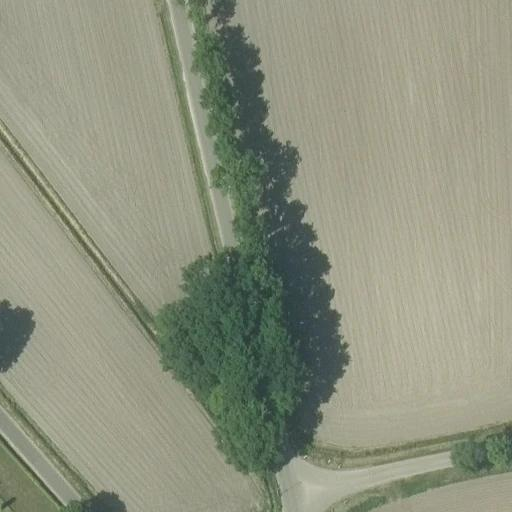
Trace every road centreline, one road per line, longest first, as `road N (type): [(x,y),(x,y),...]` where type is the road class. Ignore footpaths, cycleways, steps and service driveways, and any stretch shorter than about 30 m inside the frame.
road 1 (unclassified): [(287,469),(182,0)]
road 2 (unclassified): [(318,487),(511,446)]
road 3 (unclassified): [(82,511),(0,417)]
